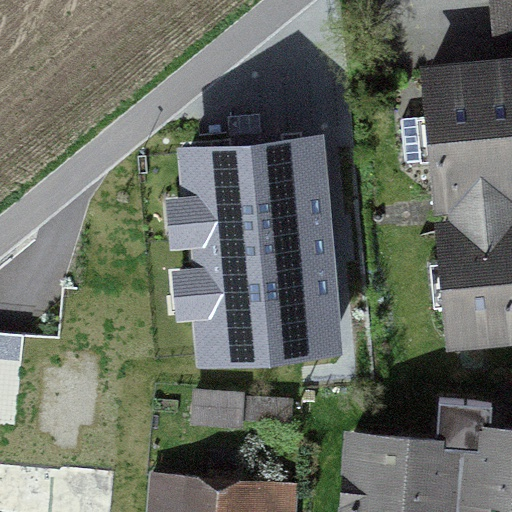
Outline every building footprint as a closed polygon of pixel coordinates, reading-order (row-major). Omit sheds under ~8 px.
[(511,49),(511,0),(494,0),(499,50),(511,49)] [(511,73),(444,79),(455,221),(470,220),(471,234),(456,235),(466,357),(511,353),(511,73)] [(310,144),(193,156),(212,348),(329,336),(310,144)] [(245,400),(197,399),(196,434),(244,435),(245,400)] [(511,511),(511,439),(509,439),(511,415),(440,410),(437,448),(360,444),(355,511),(511,511)] [(296,511),(298,492),(154,482),(152,511),(296,511)] [(108,511),(110,495),(79,494),(78,511),(108,511)]
